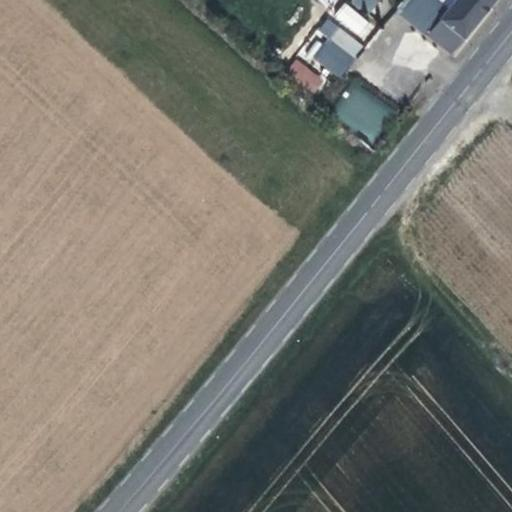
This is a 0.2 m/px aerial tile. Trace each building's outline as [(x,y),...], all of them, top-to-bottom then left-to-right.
[(338,0),(337,0),(302,53),(340,79),(376,25),(338,0)] [(347,0),(369,14),(378,0),(347,0)] [(444,59),(492,0),(448,0),(433,18),(410,0),(399,0),(390,12),(444,59)] [(296,58),(284,74),(314,95),(325,79),(296,58)] [(330,113),(373,145),(397,114),(353,82),(330,113)]
